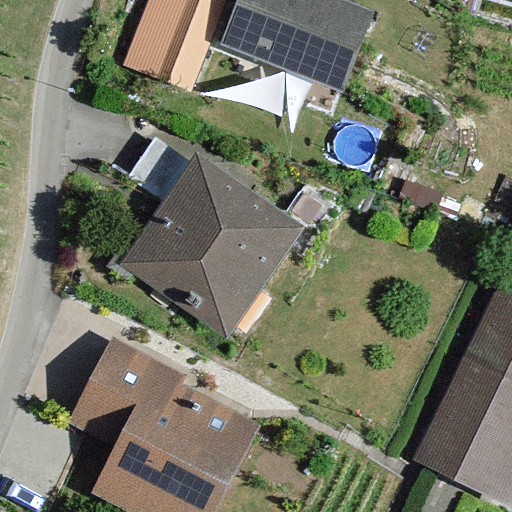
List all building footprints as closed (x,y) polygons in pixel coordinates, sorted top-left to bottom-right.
[(153,0),(128,60),(191,87),(228,0),(153,0)] [(370,1),(365,0),(244,0),(224,72),(341,105),(370,1)] [(140,239),(126,260),(245,339),(320,227),(201,148),(140,239)] [(511,268),(461,361),(511,388),(511,268)] [(130,511),(225,511),(263,431),(94,354),(67,413),(117,435),(90,494),(130,511)] [(406,460),(500,511),(511,511),(511,388),(461,361),(406,460)]
